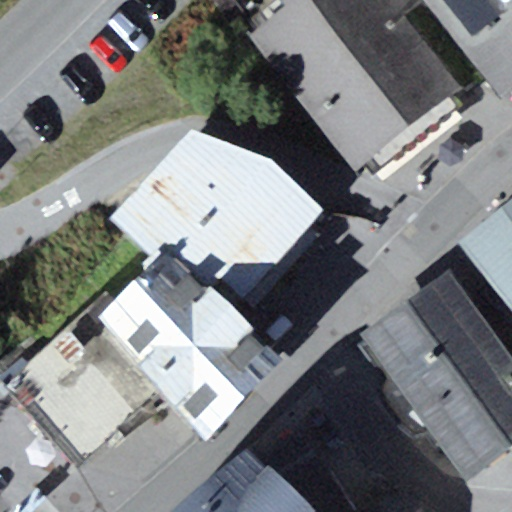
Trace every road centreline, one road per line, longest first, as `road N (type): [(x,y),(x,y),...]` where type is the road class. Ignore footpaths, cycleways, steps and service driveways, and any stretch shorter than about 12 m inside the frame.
road 1 (secondary): [(308,353),(433,225),(511,161)]
road 2 (residential): [(511,486),(443,482),(308,353)]
road 3 (secondary): [(132,511),(308,353)]
